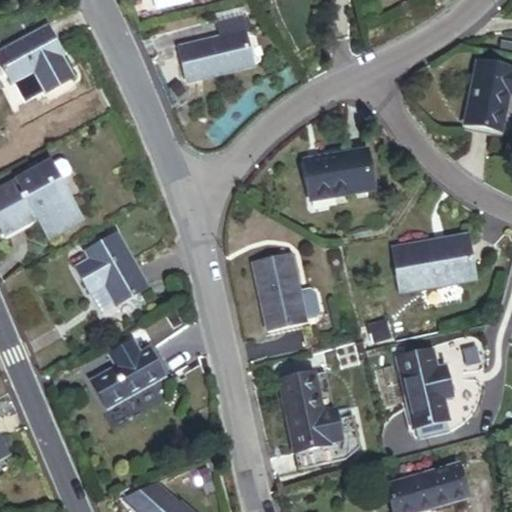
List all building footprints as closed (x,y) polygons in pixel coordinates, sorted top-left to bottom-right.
[(189,0),(153,0),(155,9),(190,1),(189,0)] [(75,67),(63,46),(66,44),(50,16),(2,43),(18,71),(20,70),(38,60),(44,70),(50,81),(75,67)] [(244,18),(219,23),(222,39),(196,44),(197,48),(183,51),(189,78),(204,75),(204,78),(254,68),(244,18)] [(44,70),(38,60),(20,70),(26,80),(44,70)] [(467,126),(502,132),(509,93),(511,93),(511,70),(480,64),(467,126)] [(312,201),(371,190),(363,149),(304,160),(312,201)] [(65,221),(85,211),(58,153),(0,180),(0,204),(8,221),(43,204),(55,199),(65,221)] [(54,226),(65,221),(55,199),(43,204),(54,226)] [(123,297),(152,280),(123,228),(93,244),(97,251),(84,258),(93,274),(90,276),(96,286),(112,277),(123,297)] [(403,288),(474,276),(467,236),(396,248),(403,288)] [(301,292),(293,256),(255,264),(270,332),(308,324),(308,321),(319,319),(323,313),(319,293),(313,289),(301,292)] [(114,407),(174,375),(157,344),(147,349),(142,339),(117,353),(122,363),(97,376),(114,407)] [(453,412),(463,409),(454,378),(445,381),(440,365),(406,375),(426,444),(460,434),(453,412)] [(317,374),(283,382),(299,452),(333,444),(332,439),(342,437),(338,417),(327,419),(317,374)] [(0,451),(8,447),(0,431),(0,451)] [(404,510),(475,490),(465,457),(395,477),(404,510)] [(168,478),(134,489),(158,511),(212,511),(201,501),(197,504),(168,478)]
